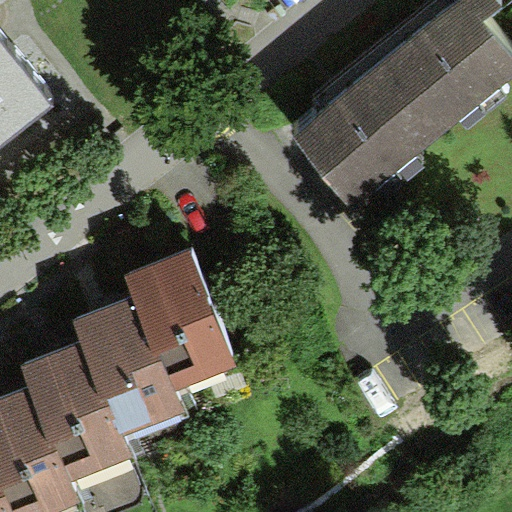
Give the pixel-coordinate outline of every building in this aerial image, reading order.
[(429,0),(385,35),(292,107),(350,181),(511,54),(511,27),(490,0),(429,0)] [(2,18),(0,15),(0,127),(54,85),(2,18)] [(155,241),(126,253),(135,274),(153,321),(159,319),(177,367),(236,343),(189,227),(155,241)] [(153,321),(135,274),(103,286),(75,297),(84,319),(102,367),(106,365),(124,413),(186,389),(177,367),(159,319),(153,321)] [(102,367),(84,319),(53,331),(22,343),(31,365),(49,413),(55,411),(73,458),(133,435),(124,413),(106,365),(102,367)] [(49,413),(31,365),(1,377),(0,377),(0,455),(2,455),(20,503),(81,480),(73,458),(55,411),(49,413)] [(0,455),(0,511),(23,511),(20,503),(2,455),(0,455)]
